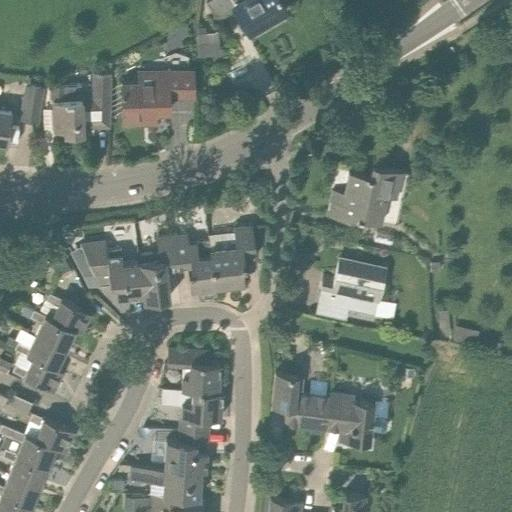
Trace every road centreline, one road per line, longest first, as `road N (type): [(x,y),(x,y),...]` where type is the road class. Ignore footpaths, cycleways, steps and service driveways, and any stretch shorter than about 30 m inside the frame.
road 1 (residential): [(67,511),(135,392),(153,331),(169,318),(206,315),(237,328)]
road 2 (tertiary): [(264,133),(202,164),(129,184),(0,187)]
road 3 (tertiary): [(264,133),(471,0)]
road 4 (residential): [(237,328),(263,306),(270,285),(279,170),(264,133)]
road 5 (residential): [(235,511),(237,328)]
